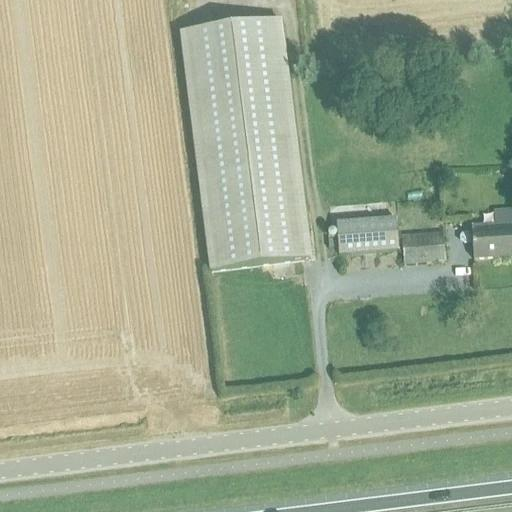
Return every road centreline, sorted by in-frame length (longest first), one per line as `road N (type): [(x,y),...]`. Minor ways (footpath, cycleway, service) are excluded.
road 1 (unclassified): [(0,466),(511,409)]
road 2 (trunk): [(511,487),(307,511)]
